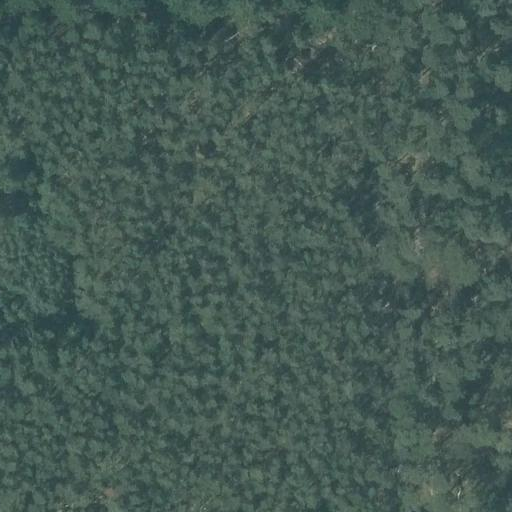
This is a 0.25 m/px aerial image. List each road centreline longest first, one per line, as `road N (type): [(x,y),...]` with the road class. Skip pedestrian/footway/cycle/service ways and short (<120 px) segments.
road 1 (unknown): [(443,511),(423,0)]
road 2 (track): [(398,511),(371,18)]
road 3 (track): [(0,13),(371,18)]
